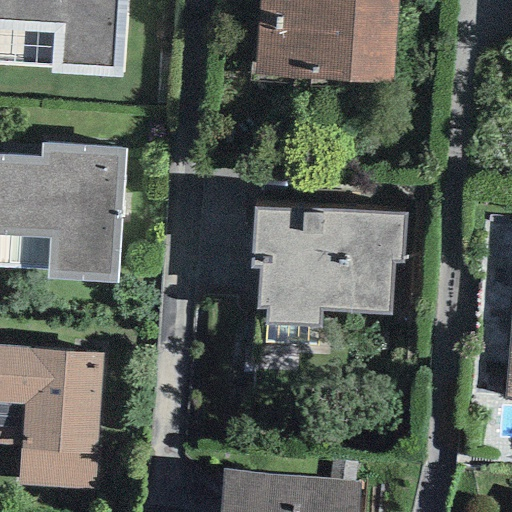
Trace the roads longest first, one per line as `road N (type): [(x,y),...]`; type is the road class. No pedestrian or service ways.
road 1 (residential): [(425,511),(452,329),(472,0)]
road 2 (residential): [(156,511),(198,0)]
